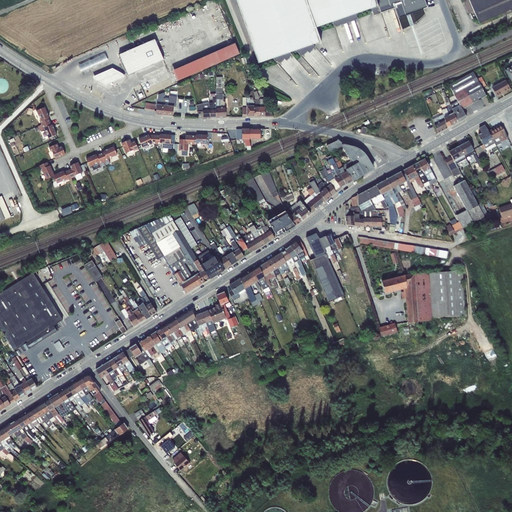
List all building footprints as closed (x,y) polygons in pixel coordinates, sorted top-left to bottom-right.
[(374,15),(381,13),(376,0),(236,0),(258,64),(274,58),(278,64),(284,58),(286,60),(292,54),(290,53),(296,51),(301,56),(307,51),(309,52),(315,47),(313,45),(321,42),(316,28),(333,22),(334,26),(357,18),(355,14),(372,8),(374,15)] [(376,0),(381,13),(396,8),(399,17),(427,7),(424,0),(376,0)] [(469,13),(474,11),(468,0),(465,0),(463,1),(469,13)] [(511,0),(468,0),(474,11),(479,23),(511,8),(511,0)] [(370,20),(366,21),(370,37),(375,35),(370,20)] [(155,39),(119,54),(128,75),(164,60),(155,39)] [(235,43),(172,70),(176,81),(240,54),(235,43)] [(105,55),(79,66),(82,73),(108,61),(105,55)] [(92,76),(94,80),(104,85),(123,77),(122,74),(111,68),(92,76)] [(460,105),(462,109),(486,95),(482,87),(478,81),(473,71),(449,85),(457,101),(459,105),(460,105)] [(4,77),(0,79),(0,92),(10,87),(4,77)] [(216,99),(216,109),(216,108),(223,108),(223,106),(225,105),(225,102),(223,101),(223,94),(222,94),(222,77),(216,77),(216,99)] [(505,80),(492,88),(497,96),(510,89),(505,80)] [(252,95),(253,97),(254,100),(254,106),(254,107),(259,107),(260,99),(259,99),(259,96),(257,91),(253,92),(253,90),(251,91),(252,95)] [(168,105),(174,106),(175,100),(170,99),(170,96),(171,94),(168,94),(168,99),(166,99),(167,91),(164,92),(164,93),(157,95),(159,98),(160,98),(159,104),(163,105),(168,105)] [(242,116),(247,116),(247,106),(254,106),(254,100),(253,97),(242,97),(242,116)] [(452,109),(450,105),(447,97),(444,98),(447,105),(445,105),(445,106),(449,115),(454,113),(452,109)] [(156,111),(157,104),(146,102),(144,110),(156,111)] [(213,109),(213,104),(210,104),(209,102),(196,105),(198,114),(204,114),(203,109),(210,109),(213,109)] [(449,115),(445,106),(443,107),(442,104),(440,105),(443,114),(444,118),(449,115)] [(40,119),(41,123),(50,119),(48,116),(49,115),(45,105),(37,109),(41,118),(40,119)] [(454,113),(457,122),(466,117),(462,109),(460,105),(459,105),(452,109),(454,113)] [(216,108),(216,109),(216,118),(226,117),(225,108),(223,108),(216,108)] [(449,115),(452,124),(457,122),(454,113),(449,115)] [(431,117),(435,125),(445,119),(444,118),(443,114),(439,116),(438,114),(431,117)] [(445,119),(448,127),(452,124),(449,115),(444,118),(445,119)] [(50,119),(41,123),(42,124),(43,127),(44,127),(45,129),(48,136),(57,133),(52,123),(51,123),(50,119)] [(435,125),(437,133),(448,127),(445,119),(435,125)] [(502,141),(505,140),(508,138),(501,124),(488,131),(492,138),(492,139),(499,135),(502,141)] [(492,138),(488,131),(485,125),(479,128),(482,133),(478,136),(483,144),(483,145),(488,142),(488,141),(492,138)] [(242,139),(242,129),(236,129),(236,139),(240,139),(240,141),(243,141),(244,146),(245,151),(251,149),(250,141),(249,139),(242,139)] [(260,129),(249,129),(249,139),(260,138),(260,129)] [(265,129),(260,129),(260,138),(249,139),(250,141),(264,142),(264,139),(265,139),(265,129)] [(155,144),(156,134),(149,134),(138,139),(142,147),(151,144),(155,144)] [(171,134),(156,134),(155,144),(160,144),(160,143),(171,144),(171,134)] [(196,135),(192,135),(192,144),(196,144),(207,144),(207,134),(196,134),(196,135)] [(185,139),(179,139),(179,150),(188,151),(188,144),(192,144),(192,135),(185,135),(185,139)] [(495,144),(502,141),(499,135),(492,139),(495,144)] [(488,142),(483,145),(485,148),(487,151),(496,146),(495,144),(492,139),(492,138),(488,141),(488,142)] [(130,139),(121,143),(126,153),(133,150),(134,151),(139,149),(135,141),(132,142),(130,139)] [(330,152),(342,146),(341,145),(344,144),(338,140),(327,145),(330,152)] [(469,141),(459,146),(464,155),(473,150),(469,141)] [(58,143),(49,147),(50,151),(52,151),(55,159),(66,155),(62,146),(59,147),(58,143)] [(350,146),(344,144),(341,145),(342,146),(349,159),(351,158),(352,160),(353,161),(357,159),(359,162),(346,170),(347,171),(353,181),(374,169),(372,164),(369,159),(366,155),(365,153),(363,152),(362,151),(361,150),(359,149),(358,148),(356,147),(354,146),(350,146)] [(104,151),(100,152),(104,161),(108,159),(107,158),(117,154),(113,145),(103,150),(104,151)] [(464,155),(459,146),(449,151),(451,156),(454,162),(464,156),(464,155)] [(96,153),(86,157),(89,165),(99,161),(100,162),(104,161),(100,152),(97,154),(96,153)] [(460,173),(456,164),(454,162),(451,156),(445,160),(454,176),(460,173)] [(333,168),(337,177),(340,175),(335,163),(333,158),(328,160),(331,165),(330,166),(332,169),(333,168)] [(344,172),(347,171),(346,170),(359,162),(357,159),(353,161),(352,160),(344,164),(344,165),(342,166),(344,169),(343,169),(344,172)] [(425,159),(418,162),(423,172),(430,168),(425,159)] [(47,161),(38,165),(41,170),(42,170),(46,179),(54,176),(55,175),(50,165),(49,166),(47,161)] [(340,161),(335,163),(340,175),(344,172),(343,169),(344,169),(342,166),(340,161)] [(71,168),(67,170),(71,178),(75,177),(76,179),(82,176),(80,173),(86,170),(84,164),(80,166),(78,162),(70,166),(71,168)] [(418,162),(412,165),(418,175),(423,172),(418,162)] [(493,177),(505,171),(501,164),(489,171),(493,177)] [(403,170),(404,172),(408,180),(409,180),(414,178),(418,175),(412,165),(403,170)] [(323,168),(323,170),(327,177),(329,181),(335,178),(332,173),(328,175),(325,169),(326,169),(326,167),(323,168)] [(423,172),(428,181),(430,184),(430,185),(431,184),(437,181),(435,178),(430,168),(423,172)] [(326,181),(323,183),(325,188),(330,184),(329,181),(327,177),(323,170),(322,170),(322,169),(319,170),(320,172),(323,179),(325,178),(326,181)] [(64,171),(55,175),(54,176),(57,184),(67,179),(67,180),(71,178),(67,170),(64,171)] [(268,171),(260,174),(273,198),(278,195),(268,171)] [(353,181),(347,171),(344,172),(340,175),(346,184),(353,181)] [(401,172),(395,175),(399,185),(404,182),(406,181),(401,173),(401,172)] [(424,187),(430,184),(428,181),(423,172),(418,175),(424,186),(424,187)] [(346,184),(340,175),(337,177),(335,178),(341,188),(346,184)] [(395,175),(387,179),(392,188),(395,187),(399,185),(395,175)] [(421,188),(424,186),(418,175),(414,178),(415,180),(418,186),(419,185),(421,188)] [(253,178),(246,182),(259,205),(261,204),(266,202),(253,178)] [(329,181),(330,184),(336,192),(341,188),(335,178),(329,181)] [(387,179),(382,182),(386,192),(392,188),(387,179)] [(310,183),(310,184),(317,196),(320,193),(320,192),(317,186),(314,180),(310,183)] [(409,180),(408,180),(406,181),(404,182),(405,185),(407,184),(410,189),(407,191),(412,199),(415,206),(419,204),(421,203),(415,191),(410,182),(409,180)] [(465,180),(454,186),(466,210),(467,211),(478,205),(465,180)] [(322,182),(317,186),(320,192),(325,188),(323,183),(322,182)] [(382,182),(376,185),(381,193),(381,195),(386,192),(382,182)] [(304,201),(307,204),(317,196),(310,184),(306,186),(307,190),(310,196),(304,201)] [(330,184),(325,188),(331,196),(336,192),(330,184)] [(358,206),(369,200),(372,198),(381,193),(376,185),(357,195),(358,205),(358,206)] [(495,186),(489,190),(492,195),(498,191),(495,186)] [(392,188),(403,210),(406,208),(401,197),(400,197),(395,187),(392,188)] [(320,192),(320,193),(326,201),(331,196),(325,188),(320,192)] [(386,192),(393,205),(395,203),(399,216),(404,217),(404,212),(403,210),(392,188),(386,192)] [(386,192),(381,195),(384,199),(388,207),(389,207),(390,224),(395,225),(397,217),(393,205),(386,192)] [(317,196),(307,204),(313,211),(326,201),(320,193),(317,196)] [(381,193),(372,198),(375,204),(380,201),(384,199),(381,195),(381,193)] [(0,221),(11,217),(2,195),(0,196),(0,221)] [(201,200),(197,202),(202,212),(206,210),(203,204),(201,200)] [(294,213),(293,213),(301,222),(311,213),(300,200),(297,203),(301,207),(294,213)] [(358,210),(359,210),(375,210),(369,200),(358,206),(358,210)] [(78,202),(60,211),(63,215),(80,207),(78,202)] [(194,203),(187,206),(194,218),(201,215),(194,203)] [(301,207),(297,203),(290,208),(294,213),(301,207)] [(482,203),(478,205),(484,216),(488,214),(482,203)] [(511,203),(499,208),(502,218),(511,214),(511,203)] [(346,205),(346,216),(354,216),(354,212),(349,212),(349,205),(346,205)] [(484,216),(478,205),(467,211),(473,222),(475,227),(486,222),(484,216)] [(359,213),(359,210),(358,210),(355,211),(355,212),(354,212),(354,216),(354,219),(363,220),(363,217),(363,213),(359,213)] [(473,222),(467,211),(466,210),(456,216),(459,222),(462,228),(473,222)] [(277,236),(295,226),(289,217),(287,214),(286,212),(285,211),(268,221),(275,232),(277,236)] [(301,222),(293,213),(289,217),(295,226),(301,222)] [(145,224),(150,232),(172,219),(171,217),(169,214),(145,224)] [(179,230),(190,248),(196,244),(177,214),(171,217),(172,219),(178,230),(179,230)] [(354,216),(346,216),(346,225),(355,225),(354,219),(354,216)] [(363,220),(363,226),(373,226),(372,217),(363,217),(363,220)] [(372,217),(373,226),(382,226),(382,217),(372,217)] [(172,219),(150,232),(164,255),(164,256),(169,266),(180,259),(185,256),(190,264),(193,262),(197,260),(195,256),(191,249),(190,248),(179,230),(178,230),(172,219)] [(258,221),(261,226),(265,233),(269,230),(267,225),(265,226),(261,219),(258,221)] [(456,232),(463,229),(462,228),(459,222),(457,223),(455,219),(452,221),(454,225),(452,225),(456,232)] [(150,232),(145,224),(138,228),(148,243),(158,259),(164,256),(164,255),(150,232)] [(450,224),(446,226),(447,228),(446,229),(450,235),(455,233),(450,224)] [(257,231),(256,229),(254,225),(249,228),(251,232),(255,239),(260,236),(257,231)] [(235,242),(237,241),(241,238),(239,234),(237,231),(235,232),(237,235),(236,236),(229,226),(223,229),(230,242),(233,240),(235,242)] [(265,233),(261,226),(260,226),(260,227),(256,229),(257,231),(260,236),(265,233)] [(148,243),(138,228),(129,232),(140,248),(148,243)] [(269,230),(265,233),(270,240),(275,238),(270,230),(269,230)] [(255,239),(251,232),(247,235),(251,242),(255,239)] [(265,233),(260,236),(265,244),(270,240),(265,233)] [(316,233),(306,237),(315,258),(326,253),(324,249),(319,239),(316,233)] [(333,240),(337,250),(341,248),(352,244),(348,234),(333,240)] [(325,237),(329,245),(330,245),(334,243),(331,235),(325,237)] [(260,236),(255,239),(260,247),(265,244),(260,236)] [(324,249),(329,245),(325,237),(325,236),(319,239),(324,249)] [(448,251),(358,237),(360,244),(406,251),(410,251),(410,252),(446,258),(448,251)] [(241,238),(237,241),(243,250),(247,247),(246,245),(241,238)] [(224,252),(222,249),(220,247),(217,249),(214,244),(213,245),(209,239),(207,240),(209,243),(211,246),(217,256),(219,260),(224,257),(222,253),(224,252)] [(251,242),(255,250),(260,247),(255,239),(251,242)] [(233,240),(230,242),(233,247),(235,250),(239,248),(235,242),(233,240)] [(299,240),(296,242),(302,250),(304,256),(307,254),(303,246),(299,240)] [(110,261),(117,258),(107,241),(105,242),(102,243),(100,244),(104,251),(110,261)] [(232,252),(230,248),(228,245),(226,241),(223,243),(225,247),(222,249),(224,252),(222,253),(224,257),(226,256),(232,252)] [(246,245),(247,247),(250,253),(255,250),(251,242),(246,245)] [(296,242),(291,246),(297,254),(302,250),(296,242)] [(211,246),(209,243),(203,246),(205,250),(207,249),(210,254),(209,255),(212,260),(217,256),(211,246)] [(337,250),(334,243),(330,245),(332,251),(333,254),(338,253),(337,250)] [(104,251),(100,244),(94,248),(93,249),(97,255),(100,254),(104,251)] [(329,245),(324,249),(326,253),(328,258),(331,257),(330,256),(333,254),(332,251),(330,245),(329,245)] [(191,249),(195,256),(202,253),(198,246),(191,249)] [(291,246),(285,249),(291,258),(292,258),(297,254),(291,246)] [(232,252),(237,261),(244,257),(239,248),(235,250),(232,252)] [(285,249),(281,253),(286,261),(291,258),(285,249)] [(104,251),(100,254),(101,255),(103,253),(109,262),(110,261),(104,251)] [(396,251),(391,253),(394,264),(399,262),(396,251)] [(226,256),(231,265),(237,261),(232,252),(226,256)] [(103,253),(101,255),(102,258),(100,259),(103,263),(106,261),(107,263),(109,262),(103,253)] [(281,253),(276,256),(282,265),(286,262),(286,261),(281,253)] [(328,258),(326,253),(315,258),(310,260),(312,265),(313,265),(328,302),(344,295),(328,258)] [(299,259),(297,254),(292,258),(299,274),(300,276),(306,274),(301,262),(299,259)] [(217,256),(212,260),(217,267),(222,264),(219,260),(217,256)] [(219,260),(222,264),(225,269),(231,265),(226,256),(224,257),(219,260)] [(276,256),(272,258),(278,268),(282,265),(276,256)] [(268,261),(273,270),(278,268),(272,258),(268,261)] [(299,274),(292,258),(291,258),(286,261),(286,262),(288,267),(289,267),(291,272),(293,277),(296,276),(297,280),(298,279),(299,281),(301,280),(300,276),(299,274)] [(175,275),(181,284),(191,278),(180,259),(169,266),(175,275)] [(197,260),(193,262),(199,272),(204,270),(197,260)] [(95,265),(91,261),(85,265),(95,281),(103,277),(102,277),(103,277),(95,265)] [(264,263),(269,273),(273,270),(268,261),(264,263)] [(193,262),(190,264),(196,274),(199,272),(193,262)] [(286,268),(289,267),(288,267),(286,262),(282,265),(278,268),(273,270),(269,273),(264,277),(263,277),(265,280),(269,288),(271,287),(270,285),(271,284),(269,280),(270,278),(271,279),(273,284),(275,289),(278,288),(276,283),(274,279),(276,277),(275,275),(277,274),(278,275),(280,274),(281,275),(285,272),(286,274),(289,273),(286,268)] [(259,266),(264,277),(269,273),(264,263),(259,266)] [(259,266),(253,270),(257,281),(258,280),(263,277),(264,277),(259,266)] [(138,269),(154,296),(157,294),(141,267),(138,269)] [(209,279),(204,270),(199,272),(196,274),(191,278),(181,284),(186,293),(202,283),(209,279)] [(253,270),(246,274),(251,285),(254,283),(256,281),(257,281),(253,270)] [(462,270),(429,273),(432,317),(465,315),(462,270)] [(0,327),(14,350),(16,349),(20,347),(24,352),(59,329),(56,324),(61,321),(63,320),(33,272),(0,293),(0,327)] [(405,275),(406,288),(405,288),(405,291),(405,297),(407,322),(408,322),(409,329),(418,328),(418,321),(432,320),(432,317),(429,273),(429,272),(415,273),(405,275)] [(240,278),(244,289),(245,288),(249,285),(251,285),(246,274),(240,278)] [(406,288),(405,275),(382,281),(385,293),(405,288),(406,288)] [(265,280),(263,277),(258,280),(263,289),(264,292),(270,290),(269,288),(265,280)] [(240,278),(229,285),(232,290),(235,295),(238,293),(244,289),(240,278)] [(254,296),(249,285),(245,288),(251,303),(252,306),(257,304),(257,302),(263,300),(260,293),(259,293),(254,296)] [(145,306),(151,303),(141,287),(137,289),(144,299),(142,301),(143,302),(145,306)] [(133,312),(136,310),(130,300),(129,301),(123,290),(120,291),(126,302),(129,305),(131,309),(133,312)] [(232,290),(228,292),(234,300),(240,296),(238,293),(235,295),(232,290)] [(220,305),(224,303),(228,301),(224,292),(216,295),(220,305)] [(136,310),(139,308),(138,306),(137,305),(133,298),(130,300),(136,310)] [(126,302),(119,307),(126,318),(128,317),(134,314),(133,312),(131,309),(129,305),(126,302)] [(139,308),(146,319),(151,316),(145,306),(143,302),(141,303),(142,304),(138,306),(139,308)] [(145,306),(151,316),(156,312),(151,303),(145,306)] [(230,318),(224,303),(220,305),(226,318),(227,320),(230,318)] [(215,307),(208,310),(212,320),(213,323),(226,318),(220,305),(219,306),(219,304),(215,306),(215,307)] [(134,314),(139,323),(146,319),(139,308),(136,310),(133,312),(134,314)] [(191,309),(185,313),(191,321),(195,318),(194,316),(191,309)] [(208,310),(201,313),(205,323),(212,320),(208,310)] [(185,313),(181,316),(186,324),(191,321),(185,313)] [(201,313),(194,316),(195,318),(198,325),(205,323),(201,313)] [(139,323),(134,314),(128,317),(134,326),(139,323)] [(181,316),(176,319),(181,327),(186,324),(181,316)] [(235,316),(230,318),(227,320),(230,327),(238,324),(235,316)] [(191,321),(186,324),(190,330),(191,333),(196,330),(197,332),(200,331),(198,325),(195,318),(191,321)] [(176,319),(171,322),(177,330),(181,327),(176,319)] [(212,320),(205,323),(209,333),(210,333),(213,332),(212,329),(215,334),(217,333),(213,323),(212,320)] [(171,322),(166,325),(171,334),(177,330),(171,322)] [(209,333),(205,323),(198,325),(200,331),(201,333),(204,332),(203,331),(206,330),(207,334),(209,333)] [(186,324),(181,327),(185,333),(187,337),(192,334),(191,333),(190,330),(186,324)] [(395,324),(379,328),(381,336),(397,331),(395,324)] [(166,325),(161,328),(166,337),(170,335),(171,334),(166,325)] [(185,333),(181,327),(177,330),(181,338),(184,336),(183,335),(185,333)] [(161,340),(166,337),(161,328),(156,332),(161,340)] [(177,330),(171,334),(175,340),(178,338),(180,341),(182,339),(181,338),(177,330)] [(155,332),(150,335),(155,344),(160,341),(155,332)] [(150,335),(144,339),(150,347),(155,344),(150,335)] [(174,341),(170,335),(166,337),(171,343),(172,345),(177,342),(175,340),(174,341)] [(161,340),(160,341),(166,349),(169,347),(171,352),(175,349),(172,345),(171,343),(166,337),(161,340)] [(144,339),(139,342),(144,351),(145,351),(147,349),(150,347),(144,339)] [(166,349),(160,341),(155,344),(159,351),(160,353),(163,351),(166,349)] [(139,342),(136,344),(141,353),(135,357),(140,364),(145,361),(147,365),(149,364),(151,362),(149,357),(145,351),(144,351),(139,342)] [(136,344),(129,348),(134,355),(135,357),(141,353),(136,344)] [(159,351),(155,344),(150,347),(147,349),(151,356),(153,355),(155,358),(159,356),(157,352),(159,351)] [(129,348),(123,352),(128,359),(134,355),(129,348)] [(123,352),(118,356),(124,364),(129,361),(128,359),(123,352)] [(118,356),(113,359),(118,367),(123,364),(124,364),(118,356)] [(26,381),(31,378),(24,367),(22,368),(15,357),(12,359),(16,365),(25,379),(26,381)] [(113,359),(108,362),(113,371),(113,370),(118,367),(113,359)] [(134,369),(129,361),(124,364),(123,364),(127,369),(129,372),(134,369)] [(108,362),(103,365),(108,373),(113,371),(108,362)] [(127,369),(123,364),(118,367),(121,372),(124,371),(127,369)] [(20,385),(7,365),(4,367),(9,375),(7,376),(14,388),(20,385)] [(25,379),(16,365),(12,367),(21,382),(22,381),(25,379)] [(103,365),(96,369),(102,378),(105,375),(108,374),(108,373),(103,365)] [(118,367),(113,370),(115,374),(117,376),(120,374),(122,373),(121,372),(118,367)] [(115,374),(113,370),(113,371),(108,373),(108,374),(113,382),(114,381),(117,380),(113,375),(115,374)] [(15,389),(14,388),(7,376),(4,371),(1,373),(5,379),(4,379),(7,384),(6,385),(10,392),(15,389)] [(132,381),(128,373),(126,374),(123,375),(127,381),(128,383),(132,381)] [(0,387),(5,396),(10,404),(16,401),(10,392),(6,385),(0,374),(0,387)] [(113,382),(108,374),(105,375),(110,383),(108,385),(112,392),(118,388),(114,381),(113,382)] [(87,375),(81,378),(87,386),(94,381),(90,375),(87,375)] [(37,387),(32,378),(31,378),(26,381),(32,391),(37,387)] [(87,386),(81,378),(77,381),(82,390),(85,387),(87,386)] [(26,395),(32,391),(26,381),(25,379),(22,381),(23,383),(20,385),(26,395)] [(161,386),(162,385),(161,383),(159,380),(157,380),(150,386),(153,391),(161,386)] [(82,390),(77,381),(72,384),(78,392),(82,390)] [(101,390),(94,381),(87,386),(90,390),(93,388),(97,393),(99,391),(101,390)] [(135,385),(132,381),(128,383),(128,384),(124,386),(126,389),(135,385)] [(78,392),(72,384),(68,387),(73,395),(78,392)] [(15,389),(20,398),(26,395),(20,385),(14,388),(15,389)] [(73,395),(68,387),(63,390),(68,398),(73,395)] [(82,390),(88,399),(91,397),(89,394),(88,392),(85,387),(82,390)] [(10,392),(16,401),(20,398),(15,389),(10,392)] [(68,398),(63,390),(58,393),(64,401),(68,398)] [(81,399),(84,403),(86,405),(90,402),(88,399),(82,390),(78,392),(81,399)] [(99,402),(103,398),(99,391),(97,393),(94,395),(98,401),(99,402)] [(78,392),(73,395),(77,402),(80,400),(81,399),(78,392)] [(64,401),(58,393),(49,399),(54,407),(59,404),(64,401)] [(68,398),(70,402),(73,400),(77,405),(75,407),(79,412),(83,409),(80,406),(77,402),(73,395),(68,398)] [(1,398),(6,407),(10,405),(10,404),(5,396),(1,398)] [(70,402),(68,398),(64,401),(67,408),(70,411),(72,412),(76,409),(72,404),(70,402)] [(118,427),(123,423),(120,420),(119,420),(103,398),(99,402),(98,401),(96,403),(98,406),(101,404),(118,427)] [(53,408),(54,407),(49,399),(44,402),(50,410),(53,408)] [(62,413),(64,416),(70,411),(67,408),(64,401),(59,404),(64,411),(62,413)] [(46,413),(50,410),(44,402),(40,404),(46,413)] [(45,413),(46,413),(40,404),(35,408),(40,416),(45,413)] [(59,414),(59,415),(62,413),(64,411),(59,404),(54,407),(59,414)] [(50,410),(54,417),(56,416),(59,414),(54,407),(53,408),(50,410)] [(40,416),(35,408),(31,410),(36,419),(40,416)] [(134,414),(138,420),(145,416),(141,409),(134,414)] [(36,419),(31,410),(26,414),(31,422),(36,419)] [(45,413),(49,419),(54,417),(50,410),(46,413),(45,413)] [(152,412),(145,417),(148,423),(157,418),(155,415),(157,413),(155,410),(152,412)] [(43,421),(46,422),(49,419),(45,413),(40,416),(43,421)] [(31,422),(26,414),(21,417),(27,425),(31,422)] [(43,421),(40,416),(36,419),(39,423),(42,422),(46,427),(47,429),(49,427),(48,426),(45,423),(46,422),(43,421)] [(27,425),(21,417),(16,420),(22,428),(27,425)] [(148,423),(145,417),(139,420),(149,435),(154,432),(148,423)] [(22,428),(16,420),(8,425),(14,433),(22,428)] [(119,435),(128,429),(124,423),(123,423),(118,427),(115,429),(117,432),(119,435)] [(14,433),(8,425),(4,428),(9,436),(12,434),(14,433)] [(22,428),(25,432),(27,431),(31,435),(33,433),(29,429),(28,427),(27,425),(22,428)] [(9,436),(4,428),(0,430),(0,431),(5,439),(9,436)] [(14,433),(12,434),(14,439),(20,435),(23,439),(24,438),(27,436),(25,432),(22,428),(14,433)] [(117,432),(115,429),(105,437),(108,440),(117,432)] [(170,455),(180,447),(172,438),(175,435),(172,432),(159,442),(170,455)] [(12,441),(9,436),(5,439),(8,443),(8,444),(9,444),(11,443),(14,447),(16,445),(12,441)] [(203,455),(205,457),(207,455),(205,453),(206,453),(202,448),(193,438),(191,440),(196,447),(199,450),(203,455)] [(7,455),(9,453),(4,448),(0,442),(0,450),(2,450),(3,451),(7,455)] [(9,453),(13,449),(9,444),(8,444),(8,443),(6,445),(7,446),(4,448),(9,453)] [(11,443),(9,444),(13,449),(18,453),(21,449),(16,445),(14,447),(11,443)] [(187,466),(190,463),(184,456),(180,453),(173,459),(175,462),(174,463),(180,470),(186,465),(187,466)]
